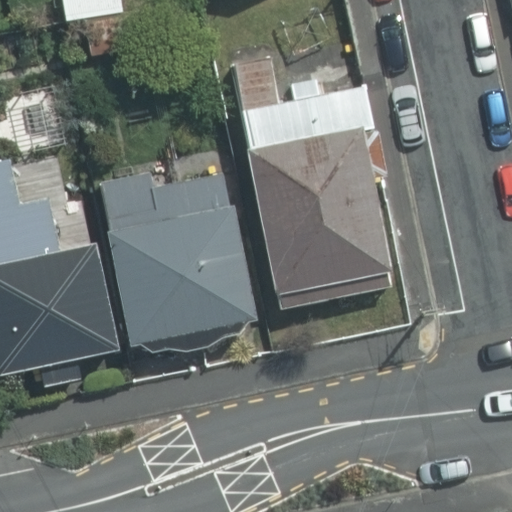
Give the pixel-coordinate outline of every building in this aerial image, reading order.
[(66,0),(71,20),(124,9),(122,0),(66,0)] [(88,21),(93,58),(139,51),(133,14),(88,21)] [(281,293),(283,305),(393,286),(390,271),(374,177),(386,175),(378,130),(373,131),(365,87),(321,95),(319,81),(316,82),(293,85),(296,102),(278,105),(270,59),(237,65),(252,150),(277,294),(281,293)] [(0,374),(39,366),(43,384),(79,377),(75,357),(116,349),(93,244),(58,252),(47,198),(18,204),(8,158),(0,160),(0,374)] [(142,343),(154,352),(169,349),(189,351),(210,346),(225,336),(241,333),(249,321),(258,319),(227,174),(158,188),(155,173),(104,183),(114,231),(110,232),(133,345),(142,343)]
